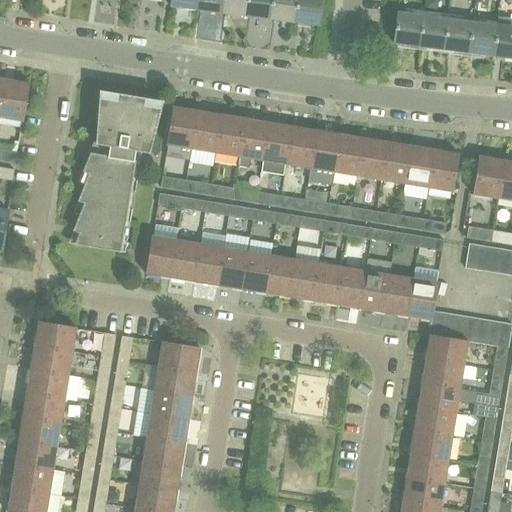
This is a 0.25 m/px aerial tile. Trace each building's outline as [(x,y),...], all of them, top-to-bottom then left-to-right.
[(171,0),(171,6),(196,10),(197,0),(171,0)] [(221,13),(222,0),(197,0),(196,10),(221,13)] [(222,0),(221,13),(246,16),(247,0),(222,0)] [(272,0),(247,0),(246,16),(270,19),(272,0)] [(272,0),(270,19),(295,22),(298,0),(272,0)] [(323,0),(298,0),(295,22),(320,25),(323,0)] [(419,46),(423,15),(399,12),(394,43),(419,46)] [(419,46),(444,50),(448,19),(423,15),(419,46)] [(448,19),(444,50),(469,53),(473,22),(448,19)] [(469,53),(494,56),(498,25),(473,22),(469,53)] [(494,56),(511,58),(511,26),(498,25),(494,56)] [(0,118),(23,122),(29,83),(5,79),(0,113),(0,118)] [(91,172),(85,187),(79,201),(80,201),(81,200),(86,202),(74,230),(75,231),(76,229),(81,231),(76,244),(125,253),(128,239),(131,223),(133,209),(136,192),(141,162),(143,152),(150,153),(161,108),(160,108),(145,106),(146,99),(118,94),(116,101),(101,98),(100,98),(96,144),(100,144),(98,155),(91,154),(90,155),(84,171),(85,172),(86,170),(91,172)] [(198,111),(174,107),(167,146),(192,149),(198,111)] [(192,149),(215,153),(222,115),(198,111),(192,149)] [(215,153),(239,157),(245,118),(222,115),(215,153)] [(263,161),(269,122),(245,118),(239,157),(238,166),(248,167),(250,159),(263,161)] [(263,161),(287,165),(293,126),(269,122),(263,161)] [(310,169),(317,130),(293,126),(287,165),(310,169)] [(310,169),(334,173),(340,134),(317,130),(310,169)] [(364,138),(340,134),(334,173),(358,176),(364,138)] [(358,176),(381,180),(388,141),(364,138),(358,176)] [(381,180),(405,184),(411,145),(388,141),(381,180)] [(405,184),(429,188),(435,149),(411,145),(405,184)] [(0,161),(16,164),(18,152),(0,149),(0,161)] [(435,149),(429,188),(453,192),(459,153),(435,149)] [(498,199),(504,160),(480,156),(473,195),(498,199)] [(498,199),(511,201),(511,161),(504,160),(498,199)] [(15,170),(0,167),(0,177),(13,180),(15,170)] [(161,189),(185,193),(187,182),(162,178),(161,189)] [(210,186),(187,182),(185,193),(208,197),(210,186)] [(234,189),(210,186),(208,197),(232,201),(234,189)] [(232,201),(256,205),(258,193),(234,189),(232,201)] [(281,197),(258,193),(256,205),(279,209),(281,197)] [(158,206),(182,210),(184,199),(160,195),(158,206)] [(303,212),(305,201),(281,197),(279,209),(303,212)] [(184,199),(182,210),(206,214),(207,203),(184,199)] [(329,205),(305,201),(303,212),(327,216),(329,205)] [(206,214),(229,218),(231,207),(207,203),(206,214)] [(352,209),(329,205),(327,216),(350,220),(352,209)] [(229,218),(253,222),(255,211),(231,207),(229,218)] [(374,224),(376,213),(352,209),(350,220),(374,224)] [(9,212),(0,210),(0,250),(3,251),(9,212)] [(253,222),(277,226),(278,215),(255,211),(253,222)] [(400,217),(376,213),(374,224),(398,228),(400,217)] [(278,215),(277,226),(300,230),(302,219),(278,215)] [(422,231),(423,220),(400,217),(398,228),(422,231)] [(300,230),(324,233),(326,222),(302,219),(300,230)] [(446,224),(423,220),(422,231),(445,235),(446,224)] [(324,233),(348,237),(349,226),(326,222),(324,233)] [(373,230),(349,226),(348,237),(371,241),(373,230)] [(467,237),(491,241),(493,230),(468,226),(467,237)] [(371,241),(395,245),(397,234),(373,230),(371,241)] [(491,241),(511,244),(511,233),(493,230),(491,241)] [(395,245),(419,249),(421,238),(397,234),(395,245)] [(177,239),(153,235),(146,274),(171,278),(177,239)] [(445,242),(421,238),(419,249),(443,253),(445,242)] [(201,243),(177,239),(171,278),(194,282),(201,243)] [(224,247),(201,243),(194,282),(218,286),(224,247)] [(466,268),(475,269),(479,246),(470,244),(470,248),(466,268)] [(490,247),(479,246),(475,269),(486,271),(490,247)] [(224,247),(218,286),(242,290),(248,251),(224,247)] [(490,247),(486,271),(497,273),(501,249),(490,247)] [(511,251),(501,249),(497,273),(508,275),(511,251)] [(272,255),(248,251),(242,290),(265,294),(272,255)] [(296,259),(272,255),(265,294),(289,298),(296,259)] [(313,302),(319,262),(296,259),(289,298),(313,302)] [(343,266),(319,262),(313,302),(337,305),(343,266)] [(367,270),(343,266),(337,305),(360,309),(367,270)] [(390,274),(367,270),(360,309),(384,313),(390,274)] [(384,313),(408,317),(414,278),(390,274),(384,313)] [(438,282),(414,278),(408,317),(432,321),(433,311),(438,282)] [(432,321),(429,336),(442,338),(446,313),(433,311),(432,321)] [(442,338),(454,340),(457,315),(446,313),(442,338)] [(457,315),(454,340),(464,341),(467,317),(457,315)] [(468,342),(474,343),(478,319),(467,317),(464,341),(468,342)] [(474,343),(486,345),(490,321),(478,319),(474,343)] [(486,345),(498,347),(502,322),(490,321),(486,345)] [(38,322),(35,345),(73,352),(77,328),(38,322)] [(511,327),(511,324),(502,322),(498,347),(509,349),(511,327)] [(101,356),(112,358),(116,335),(105,333),(101,356)] [(118,359),(129,361),(133,338),(122,336),(118,359)] [(468,342),(464,341),(454,340),(442,338),(429,336),(426,360),(465,366),(468,342)] [(162,342),(158,366),(197,372),(201,348),(162,342)] [(35,345),(31,369),(70,376),(73,352),(35,345)] [(505,373),(509,349),(498,347),(494,371),(505,373)] [(101,356),(97,380),(109,382),(112,358),(101,356)] [(118,359),(114,383),(125,385),(129,361),(118,359)] [(461,390),(465,366),(426,360),(422,383),(461,390)] [(193,396),(197,372),(158,366),(154,390),(193,396)] [(66,399),(70,376),(31,369),(27,393),(66,399)] [(494,371),(490,395),(501,396),(505,373),(494,371)] [(105,406),(109,382),(97,380),(93,404),(105,406)] [(114,383),(111,407),(122,409),(125,385),(114,383)] [(461,390),(422,383),(418,407),(457,413),(459,402),(461,390)] [(154,390),(150,414),(189,420),(193,396),(154,390)] [(461,390),(459,402),(475,404),(477,392),(461,390)] [(27,393),(24,417),(62,423),(66,399),(27,393)] [(497,420),(501,396),(490,395),(486,418),(497,420)] [(511,397),(507,397),(503,421),(511,422),(511,397)] [(93,404),(89,428),(101,430),(105,406),(93,404)] [(107,431),(118,433),(122,409),(111,407),(107,431)] [(453,437),(457,413),(418,407),(414,431),(453,437)] [(186,444),(189,420),(150,414),(146,437),(186,444)] [(58,447),(62,423),(24,417),(20,441),(58,447)] [(486,418),(482,442),(493,444),(497,420),(486,418)] [(499,444),(510,446),(511,436),(511,422),(503,421),(499,444)] [(97,454),(101,430),(89,428),(85,452),(97,454)] [(107,431),(103,455),(114,457),(118,433),(107,431)] [(453,437),(414,431),(410,455),(449,461),(453,437)] [(146,437),(143,461),(182,467),(186,444),(146,437)] [(20,441),(16,465),(55,471),(58,447),(20,441)] [(489,467),(493,444),(482,442),(478,466),(489,467)] [(495,468),(506,470),(510,446),(499,444),(495,468)] [(85,452),(81,475),(93,477),(97,454),(85,452)] [(103,455),(99,479),(110,480),(114,457),(103,455)] [(445,485),(449,461),(410,455),(406,478),(445,485)] [(178,491),(182,467),(143,461),(139,485),(178,491)] [(16,465),(12,489),(51,495),(55,471),(16,465)] [(478,466),(474,489),(485,491),(489,467),(478,466)] [(506,470),(495,468),(491,492),(502,494),(506,470)] [(90,501),(93,477),(81,475),(77,499),(90,501)] [(441,508),(445,485),(406,478),(402,502),(441,508)] [(95,502),(107,504),(110,480),(99,479),(95,502)] [(139,485),(135,509),(155,511),(174,511),(178,491),(139,485)] [(48,511),(51,495),(12,489),(8,511),(48,511)] [(474,489),(470,511),(481,511),(485,491),(474,489)] [(491,492),(487,511),(499,511),(502,494),(491,492)] [(74,511),(87,511),(90,501),(77,499),(74,511)] [(95,502),(93,511),(105,511),(107,504),(95,502)] [(440,511),(441,508),(402,502),(400,511),(440,511)]
